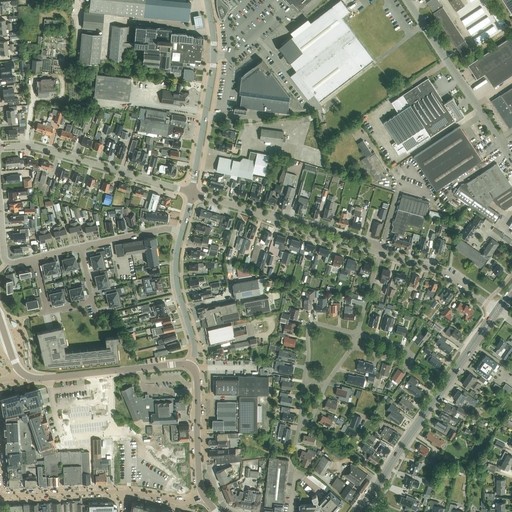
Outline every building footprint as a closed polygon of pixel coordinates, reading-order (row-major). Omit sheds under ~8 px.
[(124,16),(124,15),(188,21),(190,1),(185,1),(185,0),(89,0),(89,12),(118,14),(118,16),(124,16)] [(220,18),(220,19),(221,19),(222,19),(223,19),(229,10),(229,9),(229,8),(229,7),(221,0),(216,0),(217,0),(217,2),(217,4),(217,6),(217,7),(217,8),(217,9),(218,10),(218,12),(218,13),(219,14),(219,15),(219,16),(220,17),(220,18)] [(350,11),(341,0),(339,0),(308,24),(301,30),(278,47),(296,71),(290,75),(308,99),(314,94),(319,101),(374,60),(342,18),(350,11)] [(287,0),(290,4),(292,2),(300,10),(309,0),(287,0)] [(471,51),(470,48),(465,40),(443,6),(442,7),(437,0),(430,0),(427,2),(433,13),(455,46),(456,46),(462,57),(471,51)] [(460,9),(462,7),(464,6),(460,0),(452,0),(450,2),(456,11),(460,16),(463,13),(460,9)] [(511,0),(502,0),(511,14),(511,17),(511,19),(511,20),(511,0)] [(3,9),(8,7),(8,1),(1,2),(2,5),(0,4),(0,13),(3,13),(3,9)] [(492,3),(487,6),(490,11),(495,8),(492,3)] [(482,7),(477,11),(480,16),(485,12),(482,7)] [(495,8),(490,11),(493,16),(498,13),(495,8)] [(477,11),(472,14),(475,19),(480,16),(477,11)] [(202,13),(194,14),(196,26),(204,25),(202,13)] [(498,13),(493,16),(497,21),(502,18),(498,13)] [(472,14),(466,17),(470,22),(475,19),(472,14)] [(488,16),(483,20),(486,25),(491,21),(488,16)] [(466,17),(461,20),(465,25),(470,22),(466,17)] [(502,18),(497,21),(500,26),(505,23),(502,18)] [(44,26),(64,28),(64,21),(44,19),(44,26)] [(483,20),(478,23),(481,28),(486,25),(483,20)] [(478,23),(473,26),(476,31),(481,28),(478,23)] [(186,44),(202,45),(202,42),(203,37),(192,36),(192,35),(186,34),(186,33),(171,32),(171,29),(135,26),(135,27),(128,26),(128,27),(112,25),(111,41),(109,60),(125,61),(126,45),(144,47),(186,51),(186,44)] [(473,26),(468,30),(471,35),(476,31),(473,26)] [(494,26),(489,29),(492,34),(497,31),(494,26)] [(489,29),(484,32),(487,37),(492,34),(489,29)] [(101,34),(81,32),(78,62),(98,64),(101,34)] [(484,32),(479,35),(482,40),(487,37),(484,32)] [(479,35),(474,39),(477,44),(482,40),(479,35)] [(511,74),(511,36),(473,62),(472,62),(468,65),(475,75),(473,77),(475,80),(477,79),(482,76),(485,73),(494,87),(511,74)] [(200,63),(202,45),(186,44),(186,51),(144,47),(142,65),(166,67),(182,68),(182,65),(186,65),(186,62),(200,63)] [(14,47),(0,48),(0,49),(1,55),(8,54),(8,49),(10,49),(10,50),(14,50),(19,49),(19,46),(14,47)] [(47,51),(41,50),(40,54),(37,54),(37,59),(42,60),(42,58),(46,59),(47,51)] [(42,60),(32,59),(31,70),(39,70),(39,66),(42,66),(42,60)] [(240,107),(235,106),(234,111),(247,112),(247,108),(247,107),(288,114),(290,97),(271,71),(262,59),(257,63),(260,66),(250,73),(241,80),(239,95),(242,95),(240,107)] [(1,74),(11,73),(11,69),(14,68),(13,63),(4,64),(4,68),(0,68),(1,74)] [(194,66),(186,65),(182,65),(182,68),(166,67),(166,72),(179,73),(179,74),(180,75),(183,75),(183,80),(194,81),(195,69),(193,69),(194,66)] [(11,73),(1,74),(2,80),(6,79),(6,83),(15,82),(15,77),(12,77),(11,73)] [(131,78),(96,74),(94,97),(129,101),(131,78)] [(456,122),(465,116),(453,97),(444,103),(428,78),(391,102),(398,113),(383,122),(396,141),(392,144),(399,156),(406,151),(407,153),(430,138),(430,137),(455,121),(456,122)] [(38,96),(56,94),(54,80),(37,81),(38,96)] [(3,89),(3,96),(14,94),(13,90),(15,90),(14,84),(8,85),(8,89),(3,89)] [(511,87),(501,95),(491,101),(509,128),(511,126),(511,87)] [(162,90),(161,103),(178,105),(178,107),(179,107),(180,107),(181,106),(182,105),(182,103),(187,103),(188,99),(189,98),(189,97),(188,97),(189,92),(180,92),(180,93),(178,92),(162,90)] [(14,94),(3,96),(4,101),(9,101),(9,105),(19,104),(18,98),(15,99),(14,94)] [(140,107),(138,119),(136,130),(166,136),(173,133),(182,134),(183,134),(186,117),(185,117),(172,114),(171,119),(165,118),(166,112),(147,109),(146,108),(140,107)] [(62,112),(53,109),(51,113),(56,115),(54,122),(59,123),(62,112)] [(21,115),(7,117),(8,124),(15,123),(15,118),(17,117),(17,119),(21,119),(21,115)] [(42,132),(45,123),(42,122),(42,124),(37,123),(35,130),(42,132)] [(45,123),(42,132),(51,135),(53,128),(50,127),(51,123),(46,122),(45,123)] [(324,139),(329,137),(326,123),(320,124),(324,139)] [(67,140),(69,132),(71,125),(67,124),(65,131),(61,130),(59,137),(67,140)] [(436,190),(482,159),(460,126),(414,156),(436,190)] [(19,132),(19,133),(24,133),(24,127),(19,127),(12,127),(13,130),(8,130),(9,136),(17,136),(17,132),(19,132)] [(80,136),(82,130),(74,128),(72,133),(69,132),(67,140),(75,142),(77,135),(80,136)] [(236,132),(232,131),(231,131),(223,129),(222,135),(230,137),(231,134),(235,134),(236,132)] [(262,129),(260,140),(283,143),(283,142),(286,142),(286,137),(283,136),(284,132),(262,129)] [(103,144),(104,140),(100,138),(102,133),(97,132),(96,137),(100,139),(99,143),(96,142),(93,150),(100,152),(102,144),(103,144)] [(89,148),(92,141),(87,139),(87,138),(83,137),(81,145),(86,146),(85,147),(89,148)] [(180,142),(172,141),(172,139),(168,139),(165,138),(164,143),(167,144),(171,145),(171,147),(179,148),(179,147),(180,147),(180,145),(179,145),(180,142)] [(107,145),(105,153),(111,155),(115,142),(108,140),(106,145),(107,145)] [(137,163),(139,154),(140,151),(134,149),(137,141),(132,140),(129,151),(133,152),(130,161),(137,163)] [(372,153),(363,140),(357,144),(362,151),(360,152),(362,156),(364,154),(366,157),(361,160),(368,172),(370,171),(376,180),(384,175),(381,172),(386,169),(374,151),(372,153)] [(227,143),(226,145),(220,144),(218,150),(227,152),(227,149),(231,150),(233,145),(227,143)] [(119,144),(118,149),(116,156),(123,158),(126,146),(119,144)] [(171,151),(167,150),(162,149),(161,154),(167,155),(167,154),(170,154),(169,157),(177,158),(177,157),(178,157),(178,155),(178,152),(171,151)] [(143,165),(145,159),(147,154),(140,151),(139,154),(137,163),(143,165)] [(216,166),(216,167),(216,168),(216,169),(216,170),(217,171),(225,172),(252,179),(253,173),(265,175),(269,155),(250,151),(249,159),(243,158),(241,161),(232,159),(220,157),(219,158),(218,159),(217,160),(217,161),(217,162),(216,163),(216,164),(216,165),(216,166)] [(157,157),(151,156),(149,165),(155,166),(157,157)] [(23,159),(19,160),(18,157),(7,158),(8,160),(5,160),(6,165),(8,165),(8,166),(19,166),(19,167),(23,167),(23,159)] [(27,159),(27,160),(26,160),(26,163),(27,163),(26,165),(34,166),(34,167),(33,167),(33,170),(36,171),(37,168),(37,162),(34,162),(35,159),(31,159),(31,158),(28,158),(28,159),(27,159)] [(52,170),(53,165),(49,164),(49,162),(42,160),(40,167),(47,169),(48,168),(52,170)] [(175,175),(176,169),(174,169),(175,164),(168,163),(168,166),(165,166),(160,165),(160,166),(159,166),(158,171),(159,171),(159,172),(164,173),(165,170),(167,171),(166,174),(170,174),(170,176),(171,177),(173,177),(174,176),(174,175),(175,175)] [(460,184),(459,186),(457,189),(455,187),(452,191),(454,193),(454,194),(494,222),(500,215),(487,206),(493,198),(496,204),(504,209),(511,204),(511,186),(508,180),(509,180),(508,177),(506,178),(496,163),(467,182),(460,184)] [(67,178),(68,174),(64,172),(65,170),(59,168),(58,172),(57,172),(56,176),(62,178),(63,176),(67,178)] [(284,178),(283,181),(283,184),(288,185),(284,198),(281,197),(278,206),(285,208),(289,196),(292,197),(295,187),(293,187),(296,175),(286,172),(284,178)] [(82,182),(83,178),(79,177),(80,175),(74,173),(73,176),(72,176),(71,180),(77,182),(78,181),(82,182)] [(211,180),(209,187),(216,189),(219,178),(222,179),(223,176),(216,174),(215,178),(212,177),(211,180)] [(98,183),(94,181),(95,179),(89,177),(88,180),(87,180),(86,185),(97,188),(98,183)] [(31,178),(23,179),(24,187),(32,187),(31,178)] [(219,178),(216,189),(223,190),(224,183),(222,183),(223,179),(222,179),(219,178)] [(236,180),(230,178),(228,186),(234,188),(236,180)] [(108,189),(112,191),(113,187),(109,186),(109,183),(103,182),(102,185),(101,189),(107,191),(108,189)] [(244,190),(245,185),(246,183),(241,182),(239,189),(238,189),(237,194),(245,197),(246,191),(244,190)] [(129,192),(130,188),(126,187),(127,185),(119,183),(117,189),(125,192),(125,191),(129,192)] [(260,193),(262,186),(253,183),(249,198),(258,201),(260,194),(260,193)] [(282,185),(276,183),(274,190),(281,192),(282,185)] [(146,197),(147,193),(143,192),(144,190),(136,188),(134,194),(142,197),(142,196),(146,197)] [(269,188),(268,193),(267,196),(266,196),(264,202),(269,203),(269,205),(271,205),(272,204),(275,205),(276,199),(271,197),(273,189),(269,188)] [(16,196),(28,195),(28,189),(16,190),(16,192),(8,192),(9,200),(17,199),(16,196)] [(159,201),(160,197),(159,197),(159,195),(152,193),(149,202),(147,208),(155,209),(155,208),(158,209),(159,204),(157,203),(158,200),(159,201)] [(112,196),(105,194),(103,200),(110,202),(112,196)] [(327,200),(328,201),(325,213),(324,213),(322,219),(331,221),(332,215),(331,215),(333,209),(332,209),(333,202),(334,202),(335,196),(329,194),(327,200)] [(429,201),(403,194),(399,206),(398,205),(397,206),(397,208),(397,209),(398,209),(395,220),(393,221),(392,224),(393,226),(392,231),(399,233),(398,234),(395,233),(394,237),(393,237),(391,242),(401,245),(403,240),(402,239),(407,223),(422,228),(429,201)] [(160,197),(159,201),(162,201),(161,204),(168,207),(169,202),(169,200),(169,198),(163,197),(163,198),(160,197)] [(297,202),(295,211),(301,213),(303,208),(306,209),(308,200),(299,197),(297,202)] [(315,203),(317,204),(315,208),(313,207),(311,216),(312,217),(313,217),(314,217),(317,217),(319,209),(320,204),(322,199),(317,198),(316,201),(315,203)] [(388,203),(383,202),(382,208),(381,208),(378,217),(384,219),(387,209),(388,203)] [(22,208),(22,203),(9,204),(10,211),(18,211),(18,208),(22,208)] [(147,208),(144,208),(141,208),(140,210),(140,215),(145,216),(144,221),(155,223),(155,220),(167,222),(168,214),(155,212),(155,209),(147,208)] [(221,215),(211,213),(204,211),(201,210),(199,218),(202,219),(206,220),(209,221),(211,221),(210,225),(219,227),(221,221),(219,221),(221,215)] [(353,216),(355,216),(354,221),(353,221),(351,227),(360,230),(361,224),(357,222),(359,217),(361,211),(355,210),(353,216)] [(441,220),(443,214),(430,210),(428,217),(441,220)] [(125,214),(125,216),(126,221),(127,221),(129,227),(136,225),(134,219),(135,219),(134,214),(128,215),(128,213),(125,214)] [(346,226),(347,220),(344,219),(346,214),(342,213),(340,218),(339,218),(338,223),(346,226)] [(24,215),(11,216),(11,223),(19,222),(19,223),(24,223),(24,215)] [(125,227),(123,219),(121,219),(120,215),(117,216),(119,228),(125,227)] [(221,221),(219,227),(225,229),(226,225),(230,226),(232,218),(226,216),(224,222),(221,221)] [(474,219),(481,224),(484,221),(476,216),(474,219)] [(110,230),(113,229),(112,225),(113,225),(112,221),(111,221),(110,218),(105,219),(106,222),(105,222),(105,226),(106,226),(107,231),(108,230),(108,231),(110,231),(110,230)] [(479,228),(481,224),(474,219),(472,222),(478,227),(477,227),(479,228)] [(239,229),(238,233),(240,234),(242,230),(245,222),(239,220),(236,228),(239,229)] [(73,222),(76,233),(82,232),(80,225),(77,226),(76,221),(73,222)] [(478,227),(472,222),(470,221),(467,225),(475,230),(477,227),(478,227)] [(381,229),(382,224),(374,222),(372,227),(373,227),(371,233),(378,235),(380,228),(381,229)] [(209,234),(210,227),(197,224),(196,231),(209,234)] [(58,226),(61,237),(67,236),(65,229),(62,229),(61,225),(58,226)] [(253,238),(257,227),(250,225),(246,236),(253,238)] [(473,234),(475,230),(467,225),(465,228),(473,234)] [(502,237),(504,235),(499,231),(493,227),(492,230),(502,237)] [(13,241),(26,240),(25,236),(28,236),(28,228),(19,229),(20,233),(12,233),(13,241)] [(471,237),(473,234),(465,228),(463,232),(471,237)] [(43,230),(46,241),(52,240),(50,233),(47,233),(46,229),(43,230)] [(269,242),(272,233),(265,231),(262,239),(265,241),(265,244),(267,245),(268,242),(269,242)] [(468,241),(471,237),(463,232),(460,235),(468,241)] [(283,245),(285,237),(278,235),(275,243),(280,244),(278,249),(282,250),(282,247),(283,245)] [(504,235),(502,237),(502,238),(509,243),(511,240),(504,235)] [(145,251),(148,265),(158,263),(155,244),(157,244),(156,237),(143,239),(143,240),(122,243),(115,245),(117,256),(124,255),(124,254),(145,251)] [(203,239),(194,237),(193,243),(201,245),(207,246),(209,238),(203,237),(203,239)] [(403,240),(401,245),(405,246),(404,248),(408,249),(409,247),(410,248),(412,242),(411,242),(412,238),(408,237),(407,241),(403,240)] [(248,239),(244,238),(239,252),(244,254),(245,248),(248,249),(251,241),(248,240),(248,239)] [(443,249),(446,241),(444,240),(437,238),(436,244),(437,245),(435,250),(440,252),(441,248),(443,249)] [(299,247),(300,241),(292,239),(289,249),(299,252),(300,247),(299,247)] [(488,244),(494,249),(498,244),(492,239),(488,244)] [(419,245),(421,245),(419,250),(420,251),(422,252),(422,251),(427,253),(429,247),(426,246),(427,242),(421,240),(419,245)] [(455,247),(461,252),(467,244),(460,240),(455,247)] [(312,256),(312,255),(313,252),(315,246),(311,245),(311,244),(308,243),(308,244),(307,243),(305,250),(309,251),(308,254),(306,259),(311,260),(312,256)] [(461,252),(468,257),(473,249),(467,244),(461,252)] [(491,254),(494,249),(488,244),(484,250),(491,255),(491,254)] [(27,245),(27,246),(19,247),(20,248),(13,249),(14,254),(22,253),(22,251),(28,250),(32,250),(31,245),(27,245)] [(329,250),(320,247),(318,253),(325,255),(323,261),(327,262),(329,253),(328,253),(329,250)] [(468,257),(475,261),(480,254),(473,249),(468,257)] [(103,257),(105,256),(104,250),(96,252),(96,255),(91,257),(91,258),(90,258),(91,262),(92,262),(92,263),(104,260),(103,257)] [(204,256),(205,252),(201,251),(197,250),(196,251),(191,250),(191,252),(190,253),(189,255),(190,256),(190,257),(199,259),(200,255),(204,256)] [(491,255),(484,250),(481,254),(487,258),(488,260),(491,255)] [(268,253),(262,251),(259,261),(265,263),(268,253)] [(284,251),(281,262),(289,264),(290,259),(289,259),(291,253),(284,251)] [(272,265),(274,255),(269,253),(266,264),(272,265)] [(480,254),(475,261),(478,264),(477,265),(481,267),(487,258),(481,254),(480,254)] [(340,267),(341,264),(343,257),(335,255),(333,261),(334,261),(333,266),(336,267),(336,266),(340,267)] [(68,258),(71,270),(80,268),(79,262),(76,263),(75,257),(73,257),(69,258),(68,258)] [(62,272),(71,270),(68,258),(63,259),(62,260),(64,265),(61,266),(62,272)] [(340,274),(347,276),(347,273),(349,273),(351,270),(355,271),(357,265),(354,264),(355,261),(348,258),(345,268),(346,268),(345,270),(341,269),(340,274)] [(106,269),(104,260),(92,263),(92,264),(93,268),(93,269),(99,268),(100,271),(106,269)] [(49,263),(52,275),(61,273),(59,266),(56,267),(55,261),(54,262),(54,261),(50,262),(50,263),(49,263)] [(499,276),(503,268),(498,264),(494,261),(491,265),(495,267),(492,271),(499,276)] [(46,276),(52,275),(49,263),(48,263),(48,262),(44,263),(44,264),(43,264),(44,270),(41,271),(43,279),(46,278),(46,276)] [(371,265),(365,263),(364,267),(362,266),(360,272),(359,272),(358,275),(362,276),(363,272),(365,273),(369,274),(370,271),(369,271),(371,265)] [(194,265),(189,265),(189,268),(188,268),(188,271),(189,271),(189,272),(198,272),(198,268),(203,268),(203,265),(198,265),(198,264),(194,264),(194,265)] [(33,267),(24,269),(25,271),(18,272),(20,278),(28,276),(29,278),(35,277),(33,267)] [(145,268),(146,271),(149,271),(149,275),(159,273),(158,267),(149,268),(148,267),(145,268)] [(389,276),(390,271),(383,269),(380,277),(381,278),(380,282),(384,283),(385,279),(389,280),(390,276),(389,276)] [(96,282),(109,279),(106,270),(100,272),(101,275),(95,276),(95,277),(96,281),(96,282)] [(6,292),(12,292),(12,285),(15,285),(12,273),(5,275),(6,283),(4,283),(4,285),(6,285),(6,292)] [(404,282),(406,275),(406,274),(401,273),(401,274),(397,273),(396,276),(395,276),(393,281),(397,282),(398,280),(404,282)] [(417,284),(419,276),(413,274),(411,282),(408,281),(407,285),(415,288),(417,284)] [(253,279),(252,276),(236,279),(236,282),(234,283),(236,298),(260,294),(260,293),(263,293),(267,277),(258,278),(258,279),(253,279)] [(145,293),(148,293),(156,292),(156,290),(161,289),(160,278),(151,279),(151,277),(143,278),(145,293)] [(199,282),(205,281),(204,277),(190,280),(191,287),(200,286),(199,282)] [(111,289),(109,279),(96,282),(97,283),(96,283),(97,287),(98,287),(98,288),(104,287),(104,290),(111,289)] [(434,291),(437,283),(432,281),(430,284),(425,281),(423,285),(429,288),(428,288),(429,288),(426,294),(430,296),(432,297),(435,292),(433,291),(433,290),(434,291)] [(84,284),(78,285),(79,287),(75,288),(78,298),(83,297),(84,296),(82,291),(85,290),(84,284)] [(75,286),(66,288),(67,294),(70,293),(72,299),(73,299),(77,298),(78,298),(75,288),(75,286)] [(120,297),(119,294),(121,293),(120,287),(111,289),(112,292),(106,294),(107,295),(106,295),(107,299),(108,299),(108,300),(120,297)] [(64,288),(55,290),(58,302),(59,302),(59,303),(63,302),(63,301),(64,301),(63,295),(66,294),(64,288)] [(206,289),(206,291),(204,291),(204,292),(192,294),(193,301),(202,300),(202,297),(212,295),(210,288),(206,289)] [(58,302),(55,290),(46,292),(48,299),(51,298),(52,304),(53,303),(53,304),(57,303),(57,302),(58,302)] [(305,295),(306,295),(306,298),(304,298),(304,304),(302,304),(302,308),(304,308),(307,308),(307,309),(310,309),(310,308),(311,308),(311,299),(314,299),(314,290),(305,290),(305,295)] [(442,293),(439,296),(442,299),(447,303),(448,301),(451,297),(451,296),(453,293),(448,290),(444,295),(442,293)] [(33,308),(36,307),(36,306),(41,304),(39,296),(33,298),(34,300),(25,302),(27,308),(33,306),(33,308)] [(122,306),(120,297),(108,300),(108,301),(107,301),(108,305),(109,305),(109,306),(115,305),(116,308),(122,306)] [(246,314),(270,310),(268,297),(244,302),(246,314)] [(320,301),(319,305),(316,305),(316,312),(317,312),(317,313),(323,313),(323,312),(326,312),(326,305),(326,303),(326,298),(319,298),(319,301),(320,301)] [(438,302),(434,298),(429,305),(433,308),(438,302)] [(231,321),(240,319),(237,309),(236,301),(220,305),(220,304),(205,308),(204,307),(198,308),(198,309),(197,310),(198,312),(199,312),(199,314),(200,319),(202,318),(204,328),(205,327),(231,321)] [(151,312),(166,308),(165,306),(165,305),(165,304),(164,303),(164,302),(155,305),(149,307),(148,304),(140,306),(142,312),(145,311),(150,309),(151,312)] [(340,310),(340,303),(332,303),(332,305),(330,305),(330,315),(336,315),(336,310),(340,310)] [(468,307),(466,305),(465,306),(460,303),(456,308),(464,314),(465,312),(470,315),(473,310),(471,308),(469,306),(468,307)] [(350,306),(345,306),(344,319),(354,320),(355,310),(350,309),(350,306)] [(443,311),(443,312),(441,315),(443,316),(448,321),(452,316),(449,314),(452,310),(447,307),(443,311)] [(281,318),(288,320),(289,317),(297,319),(299,310),(290,308),(289,312),(291,312),(290,314),(289,315),(282,313),(281,317),(281,318)] [(376,327),(379,315),(374,314),(373,317),(370,316),(368,325),(376,327)] [(385,316),(384,319),(381,328),(388,330),(389,326),(392,327),(395,319),(385,316)] [(231,321),(235,339),(248,336),(245,323),(249,322),(248,317),(240,319),(231,321)] [(288,320),(281,318),(280,322),(285,323),(283,332),(290,334),(290,333),(294,334),(295,329),(296,324),(288,322),(288,320)] [(209,345),(235,339),(231,321),(205,327),(209,345)] [(439,332),(442,329),(435,323),(432,326),(439,332)] [(173,330),(172,325),(162,327),(161,326),(155,327),(156,331),(151,332),(152,335),(173,330)] [(405,336),(407,328),(397,325),(395,333),(405,336)] [(41,350),(44,366),(58,365),(58,367),(119,361),(117,344),(121,344),(118,336),(105,337),(105,345),(64,349),(63,345),(67,344),(63,326),(37,332),(38,339),(40,350),(41,350)] [(462,334),(455,329),(450,326),(445,333),(450,336),(451,334),(458,340),(458,339),(459,339),(460,337),(462,334)] [(427,339),(431,334),(428,331),(424,336),(421,334),(421,333),(419,331),(415,335),(418,337),(415,341),(420,346),(426,339),(427,339)] [(157,341),(159,344),(177,338),(175,332),(162,337),(163,339),(157,341)] [(282,337),(282,339),(281,343),(284,344),(294,347),(296,339),(288,338),(288,337),(284,336),(285,333),(279,332),(278,336),(282,337)] [(447,339),(442,336),(438,333),(436,337),(439,339),(436,342),(440,345),(438,347),(448,354),(452,348),(444,343),(447,339)] [(230,344),(230,345),(227,345),(227,346),(223,347),(218,348),(218,349),(210,350),(212,357),(214,357),(215,357),(215,360),(221,359),(221,360),(227,360),(226,355),(224,355),(223,350),(227,349),(228,353),(231,352),(257,346),(256,338),(249,339),(250,341),(234,344),(234,343),(230,344)] [(499,341),(495,346),(501,350),(498,354),(505,359),(511,348),(511,347),(508,345),(507,346),(505,344),(505,343),(506,342),(500,338),(498,341),(499,341)] [(178,342),(167,345),(168,351),(180,348),(178,342)] [(278,361),(281,361),(281,359),(294,361),(296,354),(291,353),(291,352),(282,350),(283,347),(276,345),(275,349),(280,350),(278,358),(278,361)] [(442,363),(435,358),(438,355),(433,352),(431,354),(433,355),(432,356),(430,355),(426,360),(428,362),(438,369),(442,363)] [(498,370),(501,366),(486,355),(482,358),(477,365),(476,370),(490,380),(493,376),(490,374),(494,367),(498,370)] [(278,372),(291,375),(293,367),(280,364),(281,361),(278,361),(276,360),(274,370),(278,371),(278,372)] [(371,372),(373,364),(359,361),(357,370),(366,372),(366,371),(371,372)] [(384,378),(385,377),(387,377),(387,375),(388,376),(389,373),(388,372),(390,365),(383,363),(380,373),(378,372),(376,377),(381,379),(381,377),(384,378)] [(400,380),(404,374),(398,369),(392,378),(399,383),(400,380)] [(466,378),(479,387),(481,385),(476,381),(477,379),(475,377),(470,373),(466,378)] [(363,386),(365,378),(356,376),(356,377),(349,375),(347,382),(363,386)] [(214,386),(214,394),(238,394),(268,395),(269,376),(238,376),(213,376),(213,381),(215,384),(214,385),(214,386)] [(292,389),(293,382),(288,382),(289,378),(281,377),(281,381),(283,382),(282,388),(292,389)] [(422,391),(414,386),(417,381),(411,377),(406,384),(410,387),(408,390),(418,397),(422,391)] [(477,390),(479,387),(466,378),(462,384),(468,388),(471,384),(473,385),(472,386),(477,390)] [(503,387),(511,393),(511,390),(511,386),(506,382),(503,387)] [(137,396),(132,385),(121,390),(134,419),(141,416),(143,421),(150,420),(150,423),(179,422),(179,418),(179,415),(178,415),(178,411),(177,411),(177,410),(186,409),(186,403),(186,399),(172,400),(172,398),(152,399),(152,397),(149,397),(149,394),(145,394),(145,397),(142,398),(142,396),(137,396)] [(337,388),(335,395),(339,396),(338,399),(348,401),(351,388),(348,387),(342,386),(341,389),(337,388)] [(4,416),(43,408),(43,406),(38,389),(2,399),(3,408),(4,414),(4,416)] [(457,400),(461,403),(464,399),(475,406),(479,400),(477,399),(476,400),(464,392),(463,394),(458,390),(453,397),(457,400)] [(290,405),(292,398),(287,398),(288,394),(284,393),(281,392),(280,394),(280,396),(282,396),(280,403),(290,405)] [(409,398),(409,397),(402,393),(398,399),(400,400),(397,404),(404,409),(405,408),(408,411),(413,404),(407,401),(409,398)] [(257,407),(257,397),(239,396),(239,402),(219,402),(219,420),(235,420),(235,428),(239,428),(239,432),(257,432),(257,421),(261,421),(261,408),(261,407),(257,407)] [(334,412),(338,401),(332,399),(331,403),(327,402),(324,408),(334,412)] [(459,406),(458,406),(457,409),(446,403),(443,409),(455,415),(457,412),(464,416),(467,411),(459,406)] [(403,417),(398,414),(400,410),(391,404),(386,410),(390,413),(387,417),(391,420),(392,419),(399,424),(403,417)] [(282,407),(282,409),(281,412),(283,412),(282,421),(285,422),(286,420),(293,421),(294,421),(294,418),(293,418),(294,414),(289,414),(290,408),(282,407)] [(43,454),(57,452),(43,409),(43,408),(4,416),(4,426),(3,426),(4,433),(5,445),(5,452),(6,452),(31,449),(30,425),(28,420),(30,419),(42,455),(43,454)] [(450,419),(451,416),(445,413),(441,411),(438,416),(445,421),(448,423),(451,419),(450,419)] [(329,426),(334,417),(328,414),(327,418),(323,416),(320,422),(329,426)] [(362,416),(354,414),(350,426),(358,428),(362,416)] [(235,420),(219,420),(212,420),(212,428),(223,428),(223,429),(235,429),(235,428),(235,420)] [(444,431),(447,425),(443,422),(442,423),(436,420),(433,425),(444,431)] [(171,434),(188,433),(188,431),(189,431),(188,423),(171,424),(171,434)] [(288,443),(291,430),(285,429),(286,425),(280,424),(278,436),(282,437),(281,442),(288,443)] [(358,432),(348,427),(345,433),(350,435),(351,434),(356,436),(358,432)] [(392,443),(398,434),(389,428),(383,438),(392,443)] [(452,439),(456,432),(451,430),(447,436),(452,439)] [(439,450),(445,441),(441,439),(440,440),(439,439),(439,438),(435,436),(434,436),(434,435),(428,431),(424,438),(432,443),(431,444),(439,450)] [(188,433),(171,434),(172,442),(184,441),(184,440),(189,440),(188,433)] [(239,447),(238,439),(238,433),(216,434),(216,440),(209,440),(209,446),(213,446),(213,447),(219,446),(219,448),(222,448),(222,449),(235,448),(235,447),(239,447)] [(315,437),(316,434),(309,433),(308,436),(304,435),(302,442),(313,445),(314,437),(315,437)] [(375,439),(370,435),(367,440),(372,444),(373,442),(375,439)] [(110,459),(108,459),(101,460),(100,439),(92,439),(93,456),(92,456),(93,483),(94,483),(94,484),(105,484),(105,483),(106,483),(106,475),(111,475),(110,459)] [(385,457),(390,450),(384,445),(385,443),(380,440),(377,444),(381,447),(378,452),(385,457)] [(326,455),(333,444),(328,441),(322,452),(326,455)] [(366,451),(363,455),(368,458),(367,459),(375,464),(379,458),(373,453),(374,451),(365,444),(362,448),(366,451)] [(425,456),(429,449),(421,444),(417,450),(421,452),(420,453),(425,456)] [(215,457),(242,454),(243,447),(236,448),(236,449),(232,449),(209,450),(210,458),(215,458),(215,457)] [(308,448),(308,450),(307,453),(302,451),(300,458),(301,458),(301,459),(304,460),(302,465),(308,467),(312,455),(314,456),(316,451),(308,448)] [(340,460),(345,453),(337,448),(332,454),(340,460)] [(25,464),(37,462),(34,449),(31,449),(6,452),(5,452),(7,470),(6,470),(6,477),(25,477),(25,464)] [(501,458),(504,460),(511,463),(511,461),(511,456),(507,454),(508,452),(504,450),(501,458)] [(45,472),(46,485),(52,484),(52,485),(59,485),(58,477),(60,477),(60,463),(60,451),(57,452),(43,454),(43,460),(45,472)] [(82,484),(81,452),(81,451),(60,452),(62,485),(82,484)] [(81,452),(82,484),(90,484),(89,451),(81,452)] [(451,456),(445,452),(443,456),(439,454),(437,458),(446,460),(451,461),(451,459),(449,459),(451,456)] [(215,457),(215,458),(216,464),(232,462),(242,460),(242,454),(215,457)] [(318,463),(326,469),(332,461),(323,455),(318,463)] [(282,511),(284,500),(285,500),(285,492),(285,488),(286,488),(286,484),(286,480),(287,480),(287,476),(286,476),(287,472),(288,464),(288,460),(289,460),(288,460),(279,459),(279,458),(269,457),(263,511),(282,511)] [(46,485),(45,472),(43,460),(38,461),(38,463),(37,463),(37,466),(38,486),(40,485),(42,485),(46,485)] [(499,464),(498,467),(504,470),(505,468),(508,470),(511,463),(504,460),(501,465),(499,464)] [(420,468),(422,463),(416,461),(415,464),(412,463),(409,471),(415,473),(418,467),(420,468)] [(25,477),(6,477),(7,486),(8,487),(36,486),(35,468),(28,468),(28,466),(36,466),(37,465),(37,462),(25,464),(25,477)] [(323,475),(326,469),(318,463),(314,469),(323,475)] [(362,492),(369,481),(365,478),(367,475),(351,463),(342,475),(358,486),(356,489),(362,492)] [(232,465),(216,472),(218,476),(217,477),(218,479),(219,479),(221,483),(236,477),(232,465)] [(417,488),(419,482),(414,480),(408,477),(406,482),(405,482),(404,485),(411,488),(412,485),(415,485),(414,487),(417,488)] [(495,486),(497,486),(505,486),(505,479),(502,479),(502,477),(497,477),(493,477),(493,481),(495,481),(495,486)] [(353,503),(360,493),(337,478),(332,485),(341,491),(340,494),(353,503)] [(239,495),(240,491),(236,490),(235,491),(234,487),(239,485),(238,483),(237,481),(222,487),(227,499),(238,494),(239,495)] [(505,492),(505,486),(497,486),(497,488),(495,488),(495,493),(498,492),(498,494),(501,494),(501,492),(505,492)] [(253,509),(259,510),(261,501),(262,494),(258,493),(259,491),(256,490),(256,489),(248,488),(246,490),(244,499),(241,498),(239,507),(243,507),(243,508),(244,509),(251,511),(253,510),(253,509)] [(238,508),(239,507),(241,498),(243,491),(240,491),(239,495),(238,494),(227,499),(229,504),(232,505),(233,507),(238,508)] [(341,505),(344,502),(341,500),(331,491),(320,502),(319,503),(317,499),(319,499),(317,494),(312,496),(314,501),(315,500),(317,503),(316,504),(300,504),(300,511),(317,511),(317,508),(320,507),(319,506),(320,504),(328,511),(333,511),(341,505)] [(418,511),(419,511),(415,510),(416,506),(418,503),(417,502),(415,501),(416,499),(407,495),(406,495),(407,496),(406,498),(401,496),(398,504),(403,506),(402,507),(407,509),(407,507),(407,508),(410,509),(418,511)] [(443,511),(445,508),(437,506),(438,501),(431,500),(430,506),(433,507),(431,511),(443,511)] [(62,504),(62,511),(74,511),(75,502),(68,502),(68,503),(62,504)] [(83,504),(83,511),(117,511),(117,507),(117,506),(117,505),(114,502),(113,502),(112,502),(88,502),(88,503),(88,504),(83,504)] [(146,505),(141,504),(141,503),(139,503),(134,502),(132,511),(131,511),(174,511),(175,511),(172,511),(172,510),(162,508),(162,509),(156,507),(146,504),(146,505)] [(49,511),(50,504),(49,503),(44,504),(41,504),(41,505),(40,505),(40,506),(39,511),(49,511)] [(52,504),(50,504),(49,511),(62,511),(62,504),(60,504),(60,503),(52,503),(52,504)] [(463,511),(456,510),(457,505),(450,503),(448,511),(451,511),(463,511)]
